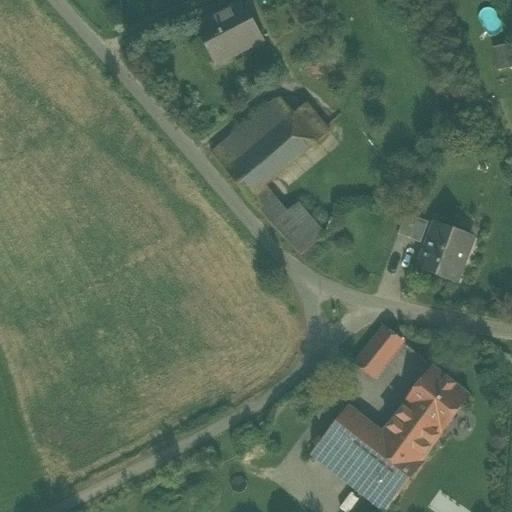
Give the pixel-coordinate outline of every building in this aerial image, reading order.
[(198,27),(215,60),(232,51),(239,53),(247,49),(249,42),(261,36),(244,3),(198,27)] [(511,68),(511,44),(494,47),(498,70),(511,68)] [(212,152),(227,171),(294,114),(279,96),(212,152)] [(307,104),(294,114),(317,142),(329,131),(307,104)] [(227,171),(250,198),(265,185),(317,142),(294,114),(227,171)] [(273,195),(265,185),(250,198),(261,210),(270,204),(273,195)] [(287,212),(273,195),(270,204),(261,210),(273,225),(287,212)] [(273,225),(302,255),(327,234),(325,234),(297,204),(287,212),(273,225)] [(398,235),(421,243),(429,222),(406,214),(398,235)] [(423,270),(457,283),(466,260),(461,258),(470,235),(435,222),(426,246),(431,248),(423,270)] [(461,258),(466,260),(474,237),(470,235),(461,258)] [(417,268),(423,270),(431,248),(426,246),(417,268)] [(356,363),(375,378),(403,342),(385,327),(356,363)] [(405,404),(442,435),(470,395),(434,366),(405,404)] [(328,439),(381,480),(369,496),(388,510),(399,494),(442,435),(405,404),(386,429),(385,433),(384,434),(349,407),(326,437),(328,439)] [(316,455),(369,496),(381,480),(328,439),(316,455)]
